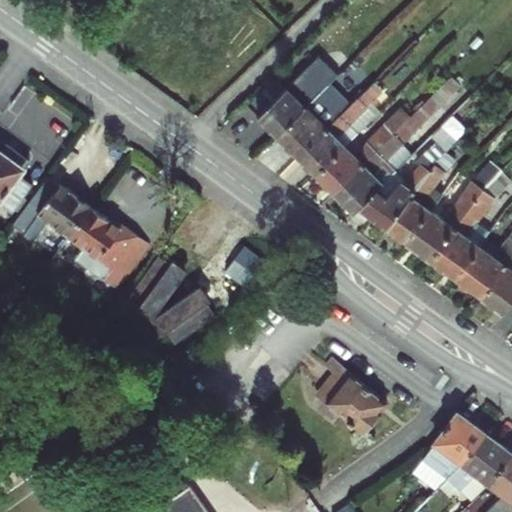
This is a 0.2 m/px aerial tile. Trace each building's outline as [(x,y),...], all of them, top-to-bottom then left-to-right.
[(331,83),(362,52),(351,41),(317,74),(309,66),(258,115),(278,135),(331,83)] [(278,135),(299,157),(346,111),(351,107),(353,104),(331,83),(278,135)] [(299,157),(317,175),(347,146),(368,124),(378,115),(360,97),(353,104),(351,107),(346,111),(299,157)] [(347,146),(317,175),(334,192),(410,117),(401,108),(354,153),(347,146)] [(417,111),(410,117),(334,192),(354,213),(360,207),(380,187),(406,161),(397,152),(427,122),(417,111)] [(447,152),(448,152),(436,141),(417,162),(430,172),(438,162),(447,152)] [(9,144),(3,152),(15,161),(20,153),(9,144)] [(32,162),(20,153),(15,161),(3,152),(0,150),(0,149),(2,147),(0,145),(0,201),(14,211),(17,207),(21,210),(29,199),(25,196),(34,184),(22,176),(32,162)] [(430,172),(416,192),(416,197),(389,227),(408,241),(433,209),(444,194),(436,188),(456,160),(448,152),(447,152),(438,162),(430,172)] [(433,209),(408,241),(433,260),(488,188),(502,173),(491,162),(445,217),(433,209)] [(433,260),(456,277),(481,245),(466,233),(477,221),(480,223),(495,201),(495,197),(510,182),(502,173),(488,188),(433,260)] [(416,197),(416,192),(401,181),(387,195),(380,187),(360,207),(389,227),(416,197)] [(48,224),(68,239),(91,206),(60,184),(51,197),(39,189),(20,215),(32,224),(24,234),(34,241),(48,224)] [(106,278),(118,286),(147,246),(91,206),(68,239),(84,249),(76,261),(104,280),(106,278)] [(466,233),(481,245),(487,238),(492,231),(480,223),(477,221),(466,233)] [(481,245),(456,277),(483,297),(511,259),(511,232),(499,247),(494,255),(481,245)] [(494,255),(499,247),(487,238),(481,245),(494,255)] [(126,295),(152,313),(186,266),(160,247),(126,295)] [(252,288),(269,264),(246,247),(228,270),(252,288)] [(511,304),(511,259),(483,297),(505,313),(511,304)] [(150,313),(172,344),(218,313),(197,281),(150,313)] [(388,403),(334,359),(329,365),(340,373),(348,379),(328,403),(365,432),(368,429),(375,428),(379,421),(378,415),(388,403)] [(321,397),(328,403),(348,379),(340,373),(321,397)] [(464,466),(488,434),(460,413),(414,473),(436,490),(450,476),(464,466)] [(478,475),(493,485),(511,459),(511,451),(488,434),(464,466),(450,476),(461,489),(478,475)] [(511,511),(511,459),(493,485),(506,494),(486,511),(511,511)] [(173,475),(143,496),(152,508),(181,488),(173,475)] [(210,511),(192,486),(154,511),(210,511)] [(357,511),(351,503),(337,511),(357,511)]
